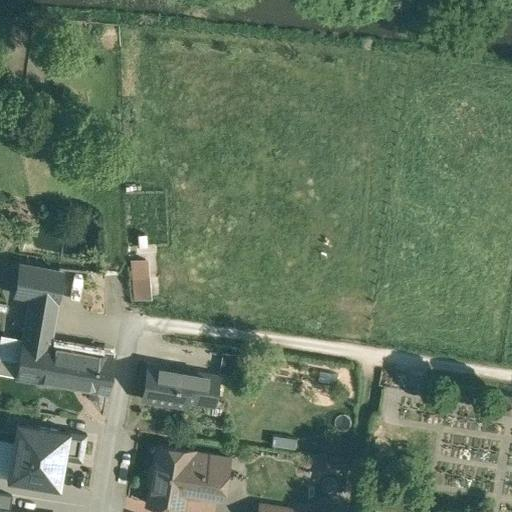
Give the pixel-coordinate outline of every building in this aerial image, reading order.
[(61,271),(21,264),(16,293),(31,296),(25,329),(50,333),(61,271)] [(114,354),(48,342),(50,333),(25,329),(24,338),(23,338),(16,376),(107,392),(114,354)] [(246,357),(235,355),(231,378),(242,380),(246,357)] [(220,364),(190,359),(188,372),(190,372),(186,394),(214,398),(220,364)] [(188,372),(148,365),(142,398),(184,405),(186,394),(190,372),(188,372)] [(67,430),(25,422),(23,437),(14,436),(7,476),(6,476),(6,479),(8,479),(57,487),(59,488),(59,485),(63,464),(60,463),(61,456),(64,457),(68,432),(69,432),(69,430),(67,429),(67,430)] [(229,457),(157,445),(155,458),(154,458),(146,503),(182,509),(185,491),(187,493),(196,494),(198,493),(221,496),(223,495),(229,457)] [(14,511),(16,506),(0,503),(0,511),(14,511)]
